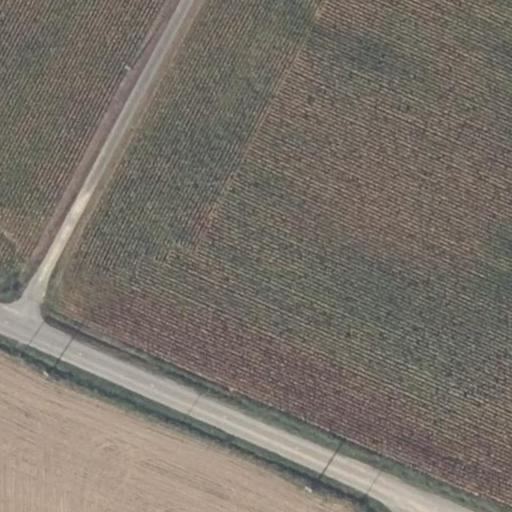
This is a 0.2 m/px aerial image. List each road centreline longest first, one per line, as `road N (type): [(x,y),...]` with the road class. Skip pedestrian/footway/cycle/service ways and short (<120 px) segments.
road 1 (tertiary): [(15,328),(433,509)]
road 2 (unclassified): [(15,328),(190,0)]
